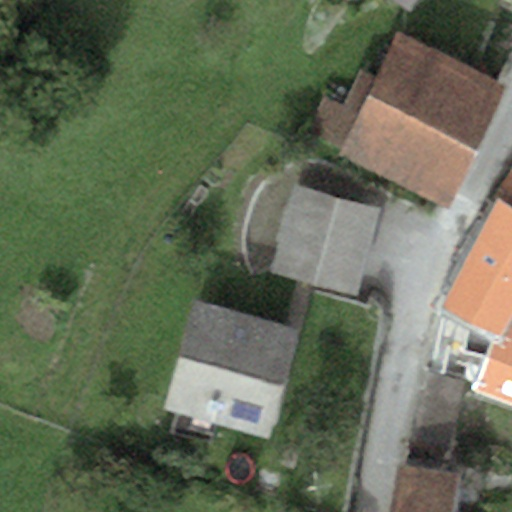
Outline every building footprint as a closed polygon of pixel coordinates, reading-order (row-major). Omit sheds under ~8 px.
[(386,0),(406,12),(412,0),(386,0)] [(495,88),(397,42),(363,114),(323,95),(302,140),(440,204),(495,88)] [(511,171),(497,195),(511,205),(511,171)] [(380,211),(294,188),(273,268),(359,290),(380,211)] [(511,205),(497,195),(441,288),(503,327),(511,311),(511,205)] [(301,321),(193,293),(162,408),(266,433),(301,321)] [(511,339),(487,330),(465,387),(511,405),(511,339)] [(428,371),(408,450),(440,458),(461,379),(428,371)] [(453,511),(459,475),(396,465),(388,511),(453,511)]
